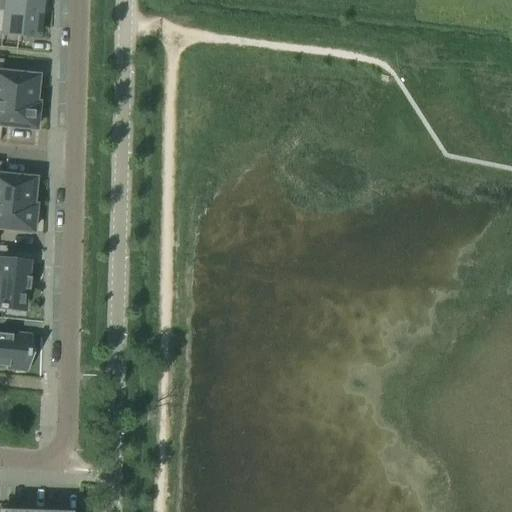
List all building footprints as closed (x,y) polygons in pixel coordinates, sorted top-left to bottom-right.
[(39,0),(5,0),(4,11),(0,10),(0,11),(38,16),(39,0)] [(0,33),(36,37),(38,16),(0,11),(0,33)] [(0,99),(34,103),(34,99),(37,100),(39,83),(36,82),(36,78),(37,78),(37,77),(0,73),(2,60),(0,60),(0,99)] [(34,103),(0,99),(0,125),(34,129),(37,103),(34,103)] [(0,201),(30,204),(31,204),(31,202),(34,202),(36,185),(33,185),(33,181),(34,181),(34,179),(0,176),(0,201)] [(30,204),(0,201),(0,228),(31,232),(34,206),(31,206),(31,204),(30,204)] [(0,309),(4,310),(4,309),(22,311),(24,291),(28,291),(29,278),(25,277),(27,263),(0,260),(0,309)] [(0,333),(0,367),(25,370),(27,357),(28,357),(29,350),(27,350),(29,337),(0,333)]
